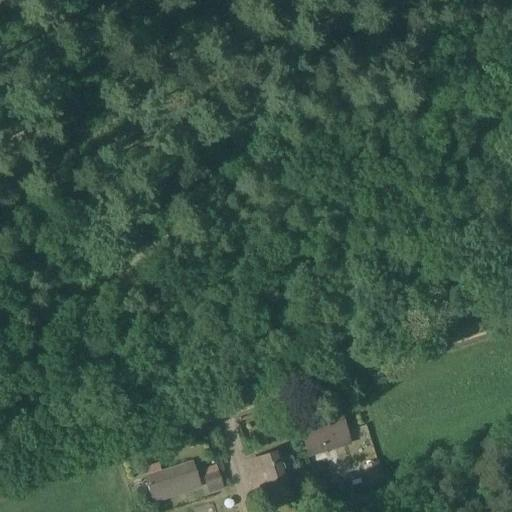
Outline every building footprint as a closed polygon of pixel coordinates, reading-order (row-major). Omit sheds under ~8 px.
[(298,422),(309,456),(350,442),(339,409),(298,422)] [(279,450),(245,461),(251,480),(262,477),(268,494),(290,488),(285,472),(294,470),(290,457),(281,460),(279,450)] [(188,463),(160,472),(158,463),(142,468),(145,477),(144,477),(152,504),(197,489),(195,483),(188,463)] [(202,475),(208,494),(224,489),(218,470),(202,475)] [(378,511),(391,508),(384,486),(352,497),(357,511),(378,511)]
